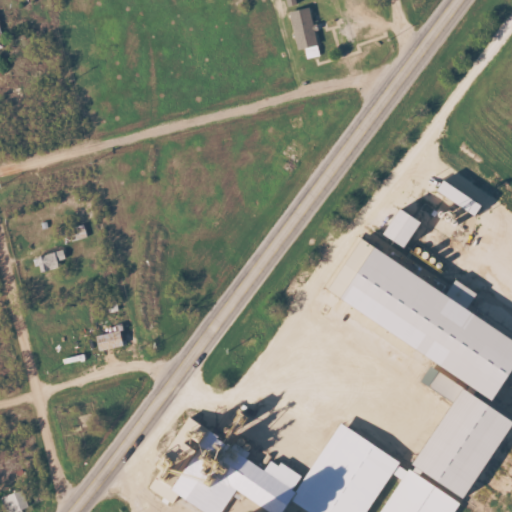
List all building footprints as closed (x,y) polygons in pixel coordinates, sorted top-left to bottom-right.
[(323,55),(314,7),(293,11),(300,49),(308,48),(310,58),(323,55)] [(448,189),(485,214),(492,204),(455,178),(448,189)] [(385,243),(374,237),(357,267),(349,262),(332,290),(341,295),(343,291),(354,298),(385,243)] [(356,300),(511,397),(511,326),(478,305),(486,292),(464,279),(458,289),(390,246),(356,300)] [(36,258),(38,266),(42,265),(45,272),(62,266),(60,261),(68,258),(65,248),(36,258)] [(128,345),(125,330),(101,334),(104,350),(128,345)] [(480,497),(511,444),(511,409),(475,387),(427,465),(480,497)] [(212,482),(212,455),(216,448),(200,440),(206,428),(206,422),(195,416),(160,470),(160,471),(151,488),(180,504),(185,496),(215,511),(223,511),(225,509),(217,509),(223,497),(223,489),(228,482),(212,482)] [(292,511),(298,502),(315,511),(458,511),(468,494),(343,426),(314,479),(278,459),(269,511),(247,511),(246,511),(292,511)] [(5,511),(27,511),(31,511),(25,490),(2,496),(5,511)]
